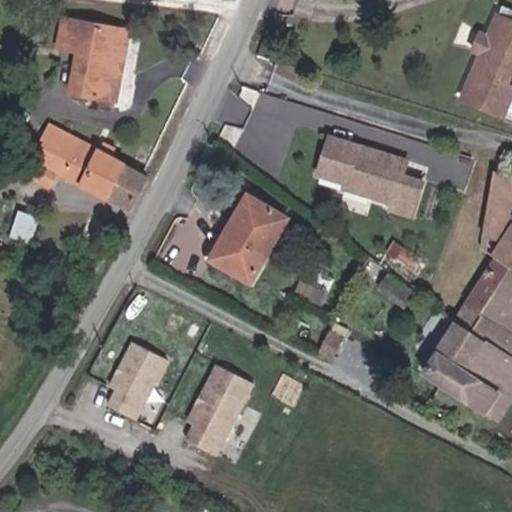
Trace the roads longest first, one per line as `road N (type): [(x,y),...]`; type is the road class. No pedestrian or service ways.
road 1 (unclassified): [(255,0),(202,121),(80,347),(0,469)]
road 2 (unknown): [(248,16),(78,0)]
